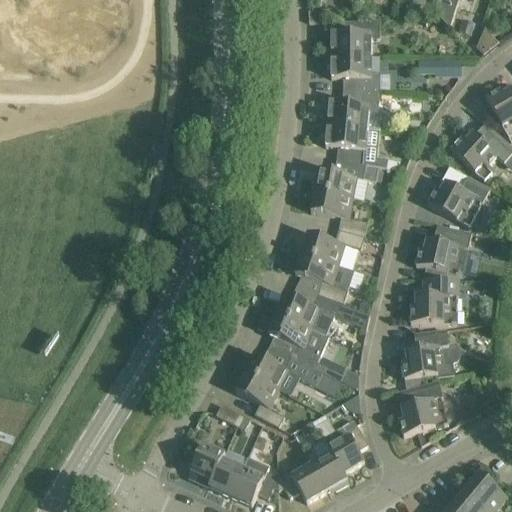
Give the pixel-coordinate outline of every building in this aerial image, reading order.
[(460,0),(458,0),(436,5),(436,18),(450,30),(460,0)] [(327,60),(372,60),(372,43),(380,43),(380,23),(343,25),(343,37),(331,37),(332,49),(327,49),(327,60)] [(343,94),(380,96),(380,76),(372,76),(372,60),(327,60),(327,70),(332,70),(332,82),(343,82),(343,94)] [(435,78),(435,79),(461,80),(461,64),(419,64),(419,77),(435,78)] [(501,94),(486,102),(496,120),(509,141),(511,139),(511,92),(503,98),(501,94)] [(379,116),(380,96),(343,94),(342,107),(330,106),(329,117),(324,117),(323,128),(368,132),(369,115),(379,116)] [(368,132),(323,128),(322,138),(327,139),(326,150),(338,151),(337,164),(373,171),(379,172),(387,172),(388,163),(378,162),(380,133),(368,132)] [(463,142),(451,155),(485,186),(495,176),(489,170),(498,161),(505,167),(511,159),(511,151),(486,128),(476,139),(474,137),(466,145),(463,142)] [(379,172),(373,171),(352,167),(337,164),(337,167),(334,177),(319,174),(315,195),(353,202),(357,182),(376,185),(379,172)] [(436,194),(428,209),(469,231),(482,208),(483,208),(491,194),(469,181),(461,195),(446,186),(441,196),(436,194)] [(349,222),(353,202),(315,195),(311,216),(341,222),(339,234),(366,241),(368,226),(349,222)] [(425,255),(420,254),(416,270),(463,280),(468,254),(469,254),(472,238),(447,232),(444,247),(427,244),(425,255)] [(361,255),(366,241),(339,234),(335,246),(308,238),(302,258),(339,270),(345,250),(361,255)] [(355,275),(339,270),(302,258),(296,279),(322,287),(318,299),(344,309),(355,275)] [(459,284),(424,284),(424,300),(416,300),(416,311),(411,311),(411,328),(458,328),(458,301),(459,301),(459,284)] [(496,284),(483,284),(483,294),(496,294),(496,284)] [(344,309),(318,299),(313,311),(285,298),(277,318),(313,334),(321,314),(339,322),(344,309)] [(363,303),(359,313),(368,317),(372,307),(363,303)] [(330,341),(313,334),(277,318),(268,338),(296,349),(291,361),(315,373),(330,341)] [(408,366),(403,367),(405,384),(436,380),(436,382),(455,380),(454,368),(455,367),(458,366),(461,362),(461,358),(461,354),(459,351),(455,348),(448,348),(447,334),(415,339),(417,354),(406,355),(408,366)] [(315,373),(291,361),(285,373),(256,357),(246,376),(280,394),(290,375),(309,386),(315,373)] [(360,379),(347,373),(342,385),(357,393),(359,392),(360,379)] [(270,413),(280,394),(246,376),(236,395),(260,408),(255,419),(279,432),(285,421),(270,413)] [(439,386),(398,397),(404,423),(400,424),(404,440),(449,428),(442,402),(443,402),(439,386)] [(244,420),(240,418),(222,408),(216,420),(238,431),(244,420)] [(245,435),(251,424),(244,420),(238,431),(245,435)] [(301,432),(305,439),(317,433),(312,425),(301,432)] [(344,478),(345,478),(365,467),(358,456),(369,449),(357,429),(346,435),(343,431),(323,443),(331,458),(332,457),(344,478)] [(226,458),(222,456),(203,448),(191,476),(189,481),(210,491),(212,485),(213,485),(223,463),(223,464),(226,458)] [(348,483),(345,478),(344,478),(332,457),(331,458),(312,469),(328,495),(348,483)] [(279,482),(267,476),(270,471),(248,461),(243,472),(244,473),(231,500),(252,510),(258,498),(269,503),(274,492),(279,495),(279,482)] [(243,472),(223,464),(223,463),(213,485),(212,485),(210,491),(231,500),(244,473),(243,472)] [(307,507),(328,495),(312,469),(293,480),(290,475),(279,482),(279,495),(284,492),(290,502),(301,496),(307,507)] [(479,477),(465,494),(486,511),(498,511),(508,501),(479,477)] [(486,511),(465,494),(451,511),(452,511),(486,511)]
